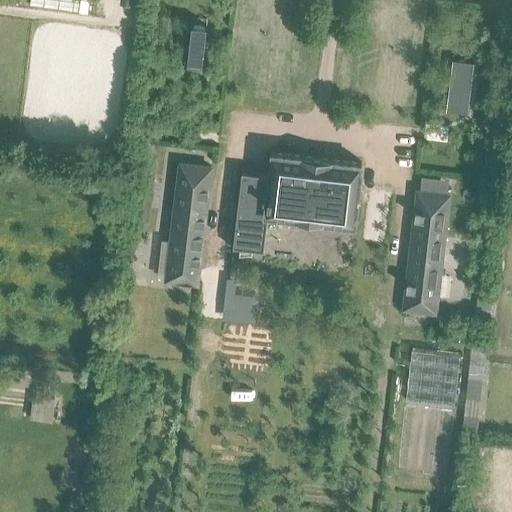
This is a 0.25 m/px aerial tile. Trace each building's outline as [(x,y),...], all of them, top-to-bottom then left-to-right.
[(29,0),(29,4),(88,12),(89,0),(29,0)] [(192,23),(187,65),(202,67),(207,24),(192,23)] [(451,55),(445,106),(465,108),(471,57),(451,55)] [(323,158),(322,158),(311,157),(311,156),(272,152),(270,174),(241,170),(233,245),(263,249),(268,212),(304,216),(316,217),(316,218),(354,222),(361,162),(323,158)] [(166,279),(197,283),(211,166),(180,163),(166,279)] [(404,307),(435,311),(438,282),(448,194),(418,191),(408,279),(404,307)] [(474,324),(472,342),(486,343),(488,325),(474,324)] [(468,377),(467,388),(481,390),(482,379),(468,377)] [(494,416),(511,418),(511,385),(498,384),(494,416)]
